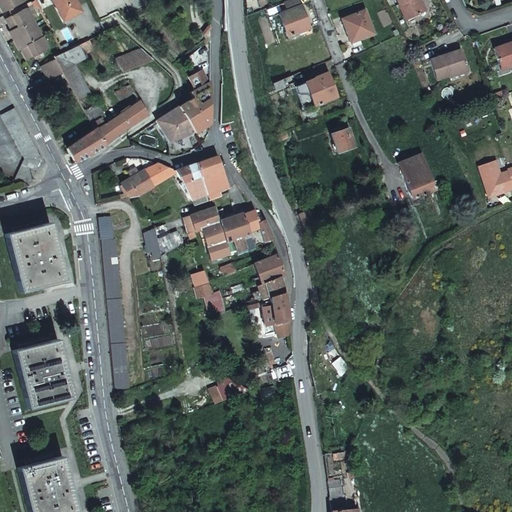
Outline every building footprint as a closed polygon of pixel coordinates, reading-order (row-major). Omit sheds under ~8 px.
[(23,1),(22,0),(0,0),(0,7),(2,12),(23,1)] [(51,0),(55,7),(58,5),(66,19),(80,10),(74,0),(51,0)] [(298,0),(286,0),(283,1),(284,3),(280,5),(282,12),(278,14),(287,36),(309,28),(298,0)] [(416,0),(396,0),(406,21),(423,14),(416,0)] [(426,12),(419,0),(416,0),(423,14),(426,12)] [(58,5),(55,7),(63,20),(66,19),(58,5)] [(5,18),(16,39),(37,28),(26,8),(5,18)] [(347,31),(345,32),(349,44),(373,35),(364,11),(343,19),(347,31)] [(37,28),(16,39),(27,59),(47,48),(37,28)] [(54,56),(55,57),(59,64),(60,66),(70,61),(93,49),(89,40),(63,52),(54,56)] [(511,45),(496,51),(501,67),(511,63),(511,45)] [(122,72),(150,58),(145,53),(139,47),(115,59),(122,72)] [(437,81),(458,74),(457,71),(468,67),(463,50),(431,61),(437,81)] [(59,64),(55,57),(41,65),(45,71),(59,64)] [(87,92),(70,61),(60,66),(63,71),(64,73),(77,97),(87,92)] [(511,69),(511,63),(501,67),(503,72),(511,69)] [(59,64),(45,71),(49,78),(63,71),(60,66),(59,64)] [(457,71),(458,74),(459,76),(470,72),(468,67),(457,71)] [(187,77),(194,90),(195,90),(207,83),(200,70),(187,77)] [(313,78),(313,79),(314,81),(328,76),(326,73),(313,78)] [(291,76),(272,84),(274,90),(290,84),(293,83),(293,82),(291,76)] [(313,79),(294,86),(303,109),(335,96),(328,76),(314,81),(313,79)] [(178,107),(194,132),(195,133),(210,123),(210,118),(209,103),(209,86),(209,82),(207,83),(195,90),(194,90),(191,93),(193,97),(178,107)] [(136,95),(131,86),(127,89),(125,86),(114,93),(120,103),(133,98),(132,97),(136,95)] [(93,123),(102,118),(106,116),(94,95),(80,102),(93,123)] [(17,180),(32,184),(40,156),(12,105),(0,111),(0,115),(24,158),(17,180)] [(97,130),(105,145),(118,138),(135,124),(148,114),(142,105),(110,122),(106,125),(102,118),(93,123),(97,130)] [(168,114),(156,121),(170,143),(194,132),(178,107),(168,114)] [(354,146),(347,127),(330,133),(337,152),(354,146)] [(74,162),(105,145),(97,130),(82,139),(66,148),(74,162)] [(277,141),(287,138),(285,131),(275,135),(277,141)] [(396,164),(409,199),(433,190),(420,155),(396,164)] [(217,157),(195,164),(205,195),(217,191),(228,188),(217,157)] [(511,169),(510,170),(511,176),(503,179),(498,162),(481,168),(490,198),(511,191),(511,169)] [(142,171),(151,187),(172,175),(171,170),(157,163),(142,171)] [(195,164),(174,171),(178,179),(175,181),(178,186),(181,185),(190,200),(195,198),(205,195),(195,164)] [(120,183),(128,196),(138,194),(151,187),(142,171),(120,183)] [(205,195),(195,198),(197,204),(207,200),(207,199),(205,195)] [(222,208),(213,212),(218,224),(228,255),(236,252),(237,256),(255,250),(254,247),(247,228),(243,214),(222,221),(222,219),(234,214),(232,204),(222,208)] [(253,209),(251,206),(241,210),(243,214),(247,228),(258,223),(254,211),(253,209)] [(213,212),(212,208),(184,218),(188,231),(193,230),(194,232),(200,230),(218,224),(213,212)] [(306,232),(319,227),(312,211),(300,216),(306,232)] [(102,250),(103,260),(104,260),(112,338),(117,389),(130,387),(122,306),(115,238),(112,238),(109,217),(98,218),(102,250)] [(263,221),(258,223),(263,243),(272,239),(263,221)] [(49,222),(25,229),(6,234),(20,292),(64,280),(49,222)] [(218,224),(200,230),(210,261),(228,255),(218,224)] [(143,232),(146,253),(153,252),(158,250),(165,249),(166,252),(178,246),(181,244),(184,243),(186,242),(184,235),(176,239),(174,234),(166,236),(163,226),(154,228),(153,229),(143,232)] [(265,260),(253,264),(260,283),(279,277),(285,275),(277,255),(265,260)] [(247,259),(231,265),(234,271),(249,266),(247,259)] [(220,269),(222,275),(234,271),(231,265),(220,269)] [(260,283),(253,285),(254,290),(256,299),(283,294),(279,277),(260,283)] [(256,299),(254,290),(246,292),(249,301),(256,299)] [(266,325),(275,323),(288,321),(284,297),(283,294),(256,299),(258,306),(261,305),(266,325)] [(206,303),(210,317),(225,315),(223,307),(220,295),(213,295),(205,297),(206,303)] [(277,338),(290,336),(288,325),(288,321),(275,323),(277,338)] [(58,338),(14,349),(29,407),(73,395),(58,338)] [(209,389),(214,404),(222,401),(217,386),(209,389)] [(176,438),(142,452),(147,462),(180,449),(176,438)] [(75,511),(62,455),(17,466),(28,511),(75,511)] [(364,511),(363,507),(347,508),(347,496),(343,497),(342,486),(340,486),(340,479),(327,481),(331,511),(330,511),(364,511)]
